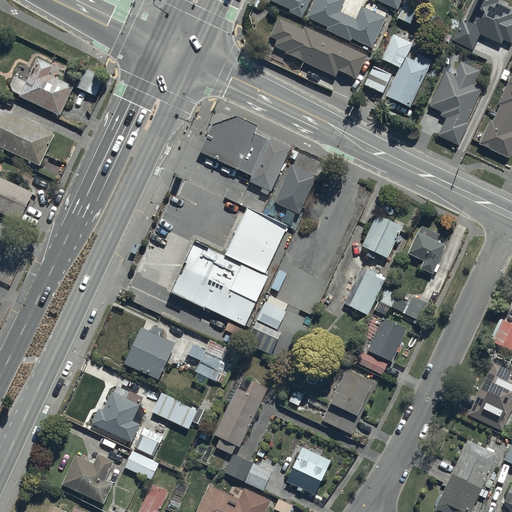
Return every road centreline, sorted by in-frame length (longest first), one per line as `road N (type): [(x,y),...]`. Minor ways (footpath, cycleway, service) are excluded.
road 1 (secondary): [(187,69),(0,472)]
road 2 (secondary): [(0,378),(154,55)]
road 3 (residential): [(511,217),(390,471),(360,511)]
road 4 (tertiary): [(392,158),(326,136),(187,69)]
road 5 (tertiary): [(198,47),(392,158)]
road 6 (tertiary): [(392,158),(511,215)]
road 7 (residential): [(154,55),(40,0)]
